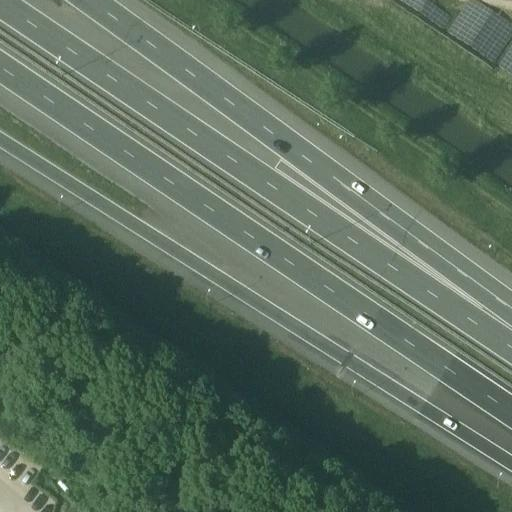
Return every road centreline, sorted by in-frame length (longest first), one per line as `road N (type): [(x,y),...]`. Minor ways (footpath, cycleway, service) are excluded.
road 1 (motorway): [(511,348),(0,2)]
road 2 (motorway): [(0,69),(511,414)]
road 3 (motorway): [(0,142),(511,465)]
road 4 (motorway): [(511,337),(451,274),(77,0)]
